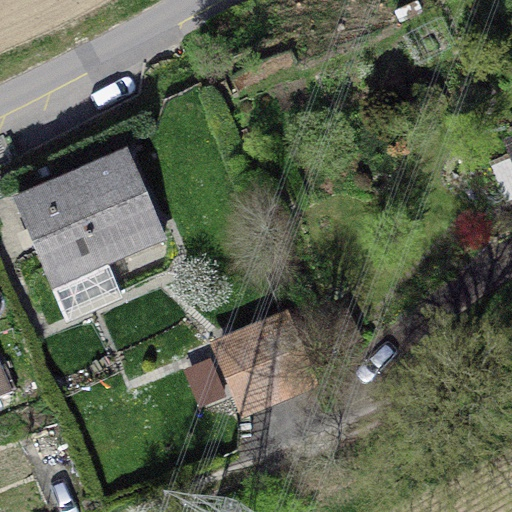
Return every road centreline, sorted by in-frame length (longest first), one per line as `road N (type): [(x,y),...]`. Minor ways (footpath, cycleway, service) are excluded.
road 1 (track): [(511,355),(162,511)]
road 2 (unclassified): [(0,93),(199,0)]
